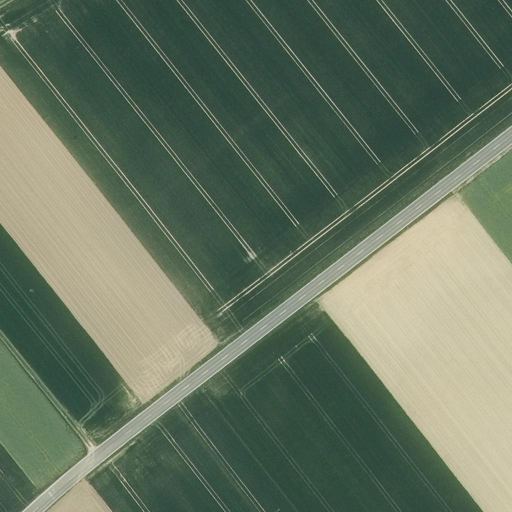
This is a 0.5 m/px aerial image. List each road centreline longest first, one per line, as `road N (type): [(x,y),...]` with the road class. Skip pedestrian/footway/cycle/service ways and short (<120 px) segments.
road 1 (secondary): [(511,142),(48,511)]
road 2 (track): [(105,464),(0,331)]
